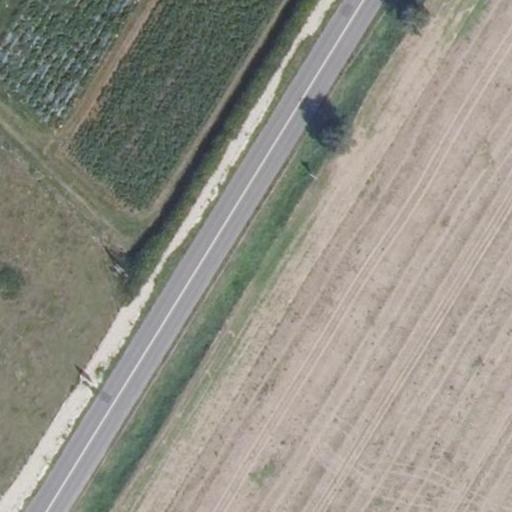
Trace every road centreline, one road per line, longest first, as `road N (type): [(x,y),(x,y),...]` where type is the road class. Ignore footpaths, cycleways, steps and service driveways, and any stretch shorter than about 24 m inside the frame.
road 1 (secondary): [(42,511),(360,0)]
road 2 (track): [(0,120),(122,224)]
